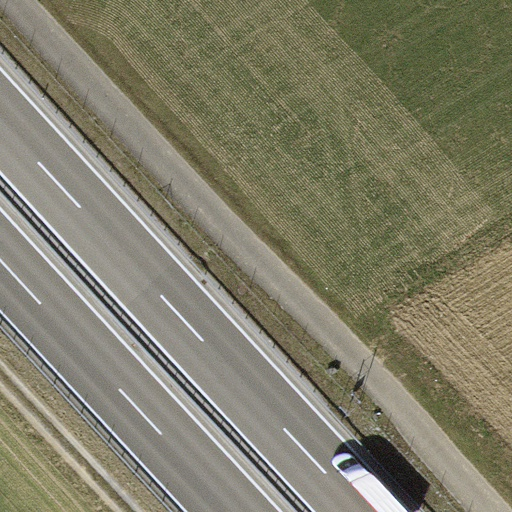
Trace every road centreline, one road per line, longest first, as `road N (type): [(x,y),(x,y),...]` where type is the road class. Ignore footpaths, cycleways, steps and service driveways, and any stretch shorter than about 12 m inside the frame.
road 1 (track): [(10,0),(490,511)]
road 2 (trunk): [(367,511),(0,116)]
road 3 (trunk): [(0,255),(236,511)]
road 4 (track): [(0,372),(130,511)]
